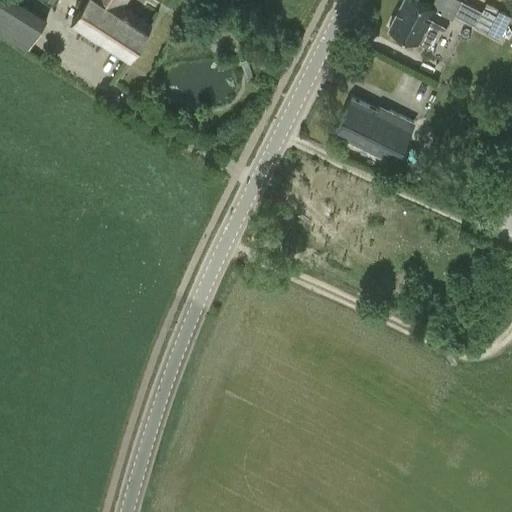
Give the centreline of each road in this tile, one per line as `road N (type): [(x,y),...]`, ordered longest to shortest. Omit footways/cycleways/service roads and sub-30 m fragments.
road 1 (tertiary): [(125,511),(196,306),(349,0)]
road 2 (unknown): [(511,243),(282,131)]
